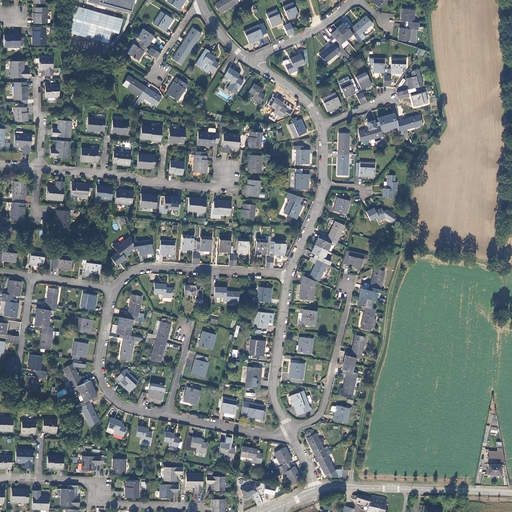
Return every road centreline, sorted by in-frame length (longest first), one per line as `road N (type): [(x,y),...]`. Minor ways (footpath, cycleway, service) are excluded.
road 1 (track): [(351,482),(407,235)]
road 2 (unclassified): [(315,492),(511,492)]
road 3 (residential): [(114,288),(155,267),(287,276)]
road 4 (residential): [(39,479),(91,480),(105,503),(198,511)]
road 5 (residential): [(166,416),(117,402),(100,378),(114,288)]
road 6 (residential): [(346,284),(322,411),(290,430)]
road 7 (residential): [(287,276),(273,392),(290,430)]
road 8 (residential): [(290,430),(279,436),(166,416)]
